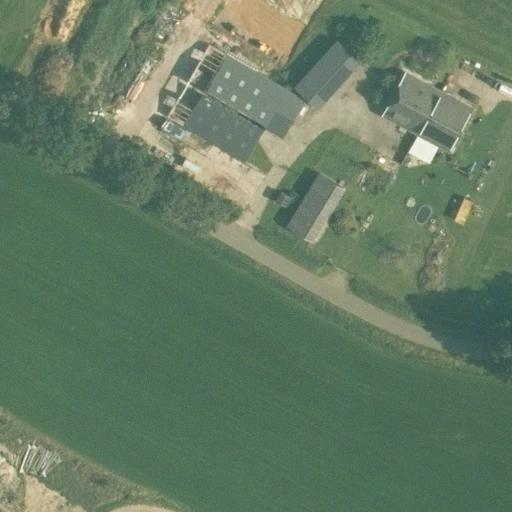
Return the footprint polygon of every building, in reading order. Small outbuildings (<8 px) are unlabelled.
[(310,0),(190,0),(185,9),(289,69),(324,8),(310,0)] [(293,87),(305,98),(318,109),(361,61),(337,39),(311,67),(293,87)] [(244,162),(264,128),(282,138),(305,98),(208,43),(165,116),(244,162)] [(405,73),(383,114),(449,150),(471,108),(405,73)] [(285,206),(291,197),(280,190),(275,200),(285,206)] [(305,197),(288,225),(312,240),(329,211),(305,197)] [(87,511),(0,467),(0,511),(87,511)]
